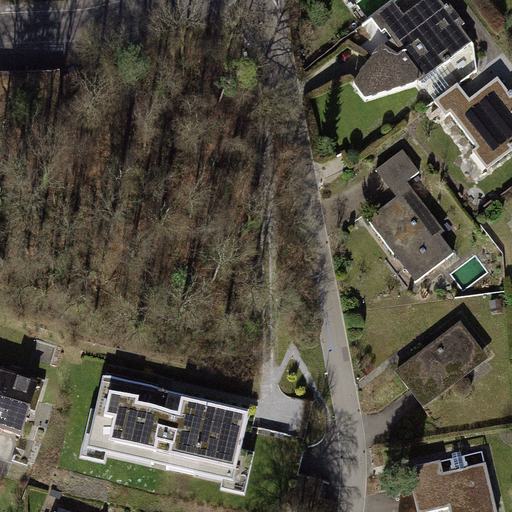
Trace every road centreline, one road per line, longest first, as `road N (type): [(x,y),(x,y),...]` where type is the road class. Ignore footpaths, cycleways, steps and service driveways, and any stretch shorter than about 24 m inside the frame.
road 1 (residential): [(256,0),(289,98),(347,379),(357,454),(350,511)]
road 2 (residential): [(0,30),(110,21),(179,0)]
